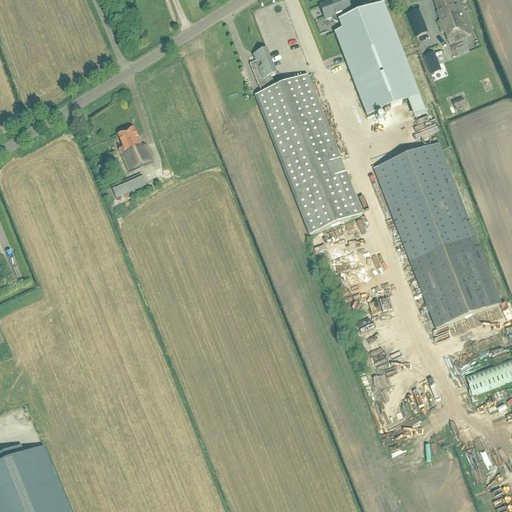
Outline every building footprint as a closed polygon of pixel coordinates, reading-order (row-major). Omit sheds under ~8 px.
[(336,36),(368,120),(421,100),(385,6),(354,18),(352,13),(347,0),(340,0),(320,8),(326,23),(333,20),(335,23),(338,25),(340,24),(343,33),(336,36)] [(439,15),(442,23),(438,25),(443,35),(446,34),(451,45),(472,37),(462,14),(461,14),(458,7),(455,9),(451,0),(441,0),(435,3),(440,15),(439,15)] [(253,15),(254,20),(266,18),(265,12),(253,15)] [(417,39),(427,35),(418,12),(408,16),(417,39)] [(256,98),(312,238),(363,218),(308,78),(276,91),(271,79),(276,76),(267,52),(253,57),(256,64),(250,67),(262,96),(256,98)] [(445,104),(450,117),(467,110),(462,97),(445,104)] [(120,152),(130,175),(155,164),(148,147),(143,149),(135,131),(119,138),(124,150),(120,152)] [(375,172),(411,265),(437,332),(503,307),(477,240),(440,146),(375,172)] [(111,188),(116,200),(146,188),(140,176),(111,188)] [(324,245),(327,254),(342,249),(339,240),(324,245)] [(16,283),(22,281),(14,261),(8,264),(16,283)] [(357,306),(368,300),(366,296),(354,301),(357,306)] [(462,341),(447,347),(451,357),(477,347),(476,343),(465,348),(462,341)] [(511,361),(465,379),(473,399),(511,384),(511,361)] [(399,395),(409,389),(404,379),(394,385),(399,395)] [(433,386),(425,386),(426,391),(420,391),(421,401),(427,400),(426,394),(433,393),(433,386)] [(372,405),(377,420),(388,416),(383,401),(372,405)] [(509,420),(511,418),(511,414),(508,406),(503,408),(509,420)] [(0,511),(67,511),(43,454),(24,462),(19,449),(0,456),(0,511)]
